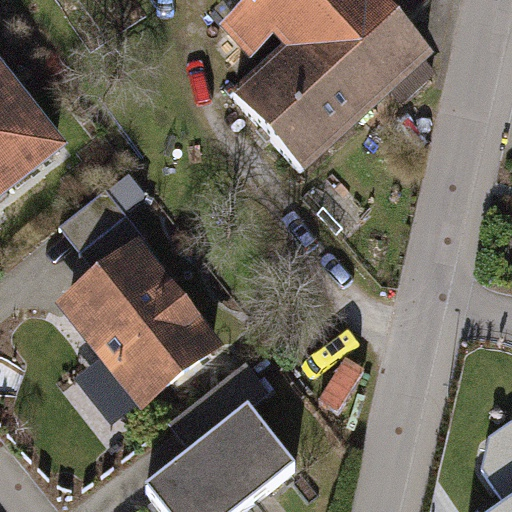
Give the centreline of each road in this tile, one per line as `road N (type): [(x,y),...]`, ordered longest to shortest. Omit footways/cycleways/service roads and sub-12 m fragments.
road 1 (residential): [(496,0),(427,313)]
road 2 (residential): [(427,313),(383,511)]
